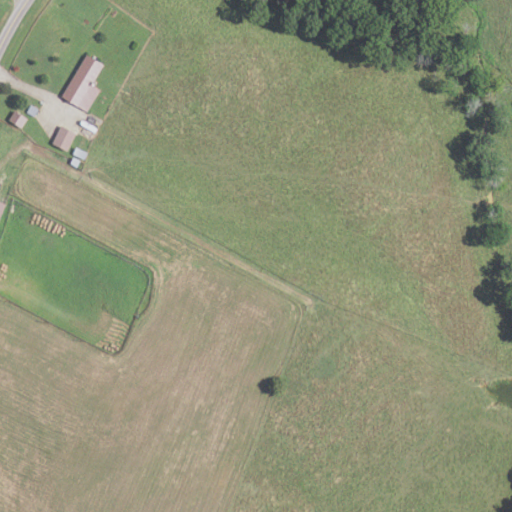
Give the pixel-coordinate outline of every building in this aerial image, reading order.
[(101,90),(93,85),(106,66),(89,55),(63,96),(88,111),(101,90)] [(35,117),(39,109),(31,104),(27,112),(35,117)] [(22,128),(28,119),(15,110),(9,119),(22,128)] [(68,151),(77,133),(62,126),(54,144),(68,151)] [(73,154),(77,147),(89,153),(85,160),(73,154)] [(77,168),(81,161),(74,157),(70,164),(77,168)]
